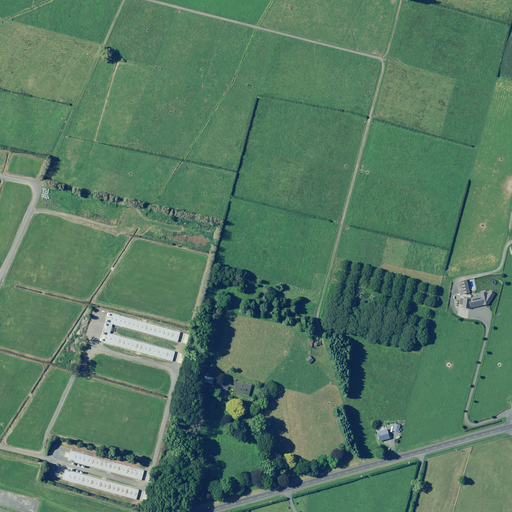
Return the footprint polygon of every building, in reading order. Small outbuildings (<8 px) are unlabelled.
[(470,293),(467,280),(461,281),(464,294),(470,293)] [(463,298),(463,299),(460,298),(459,304),(462,304),(462,307),(469,308),(470,308),(488,305),(488,303),(494,294),(493,292),(490,290),(487,295),(486,292),(480,293),(481,296),(469,298),(463,298)] [(108,322),(176,343),(180,332),(111,312),(108,322)] [(106,332),(103,342),(171,360),(174,350),(106,332)] [(314,360),(310,355),(306,359),(310,364),(314,360)] [(214,378),(205,376),(204,382),(213,384),(214,378)] [(229,385),(230,380),(223,378),(220,388),(228,390),(229,386),(235,388),(233,392),(248,396),(251,386),(236,382),(235,386),(229,385)] [(387,429),(377,432),(379,441),(390,438),(387,429)] [(143,471),(71,449),(68,459),(140,481),(143,471)] [(139,490),(66,468),(63,480),(136,501),(139,490)]
